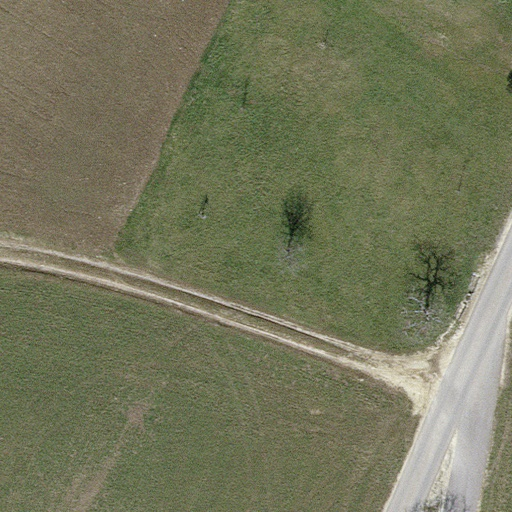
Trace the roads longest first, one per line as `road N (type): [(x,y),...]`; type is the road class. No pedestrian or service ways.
road 1 (unclassified): [(511,273),(408,511)]
road 2 (track): [(466,511),(484,416),(482,340)]
